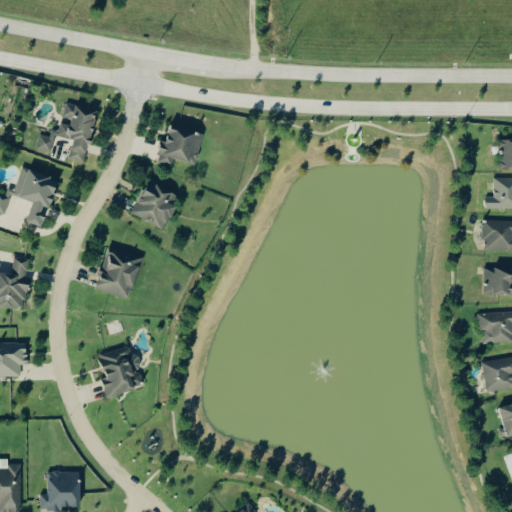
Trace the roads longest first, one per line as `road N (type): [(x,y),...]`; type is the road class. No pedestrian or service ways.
road 1 (secondary): [(0,59),(244,101),(511,108)]
road 2 (residential): [(145,52),(125,139),(64,269),(58,343),(80,421),(162,511)]
road 3 (secondary): [(511,76),(318,75),(218,65)]
road 4 (secondary): [(145,52),(0,25)]
